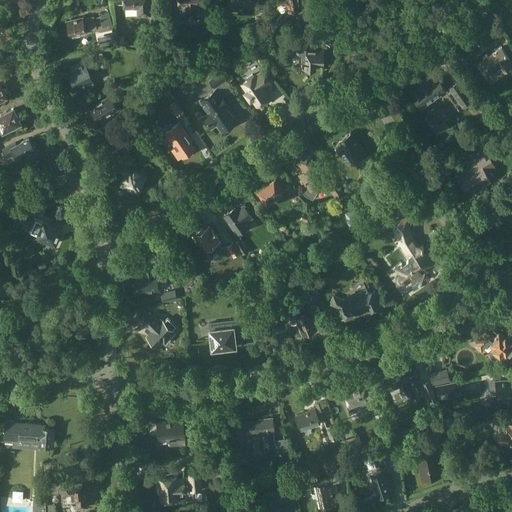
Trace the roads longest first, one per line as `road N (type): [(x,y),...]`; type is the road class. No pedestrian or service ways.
road 1 (residential): [(112,381),(230,389),(303,374),(500,284)]
road 2 (residential): [(100,259),(366,78)]
road 3 (residential): [(500,284),(395,146),(366,78)]
road 4 (residential): [(85,174),(36,70),(30,33),(39,0)]
road 5 (residential): [(366,78),(477,0)]
road 6 (residential): [(126,511),(112,381)]
road 7 (residential): [(112,381),(100,259)]
road 8 (residential): [(0,327),(100,259)]
road 9 (residential): [(396,511),(511,476)]
